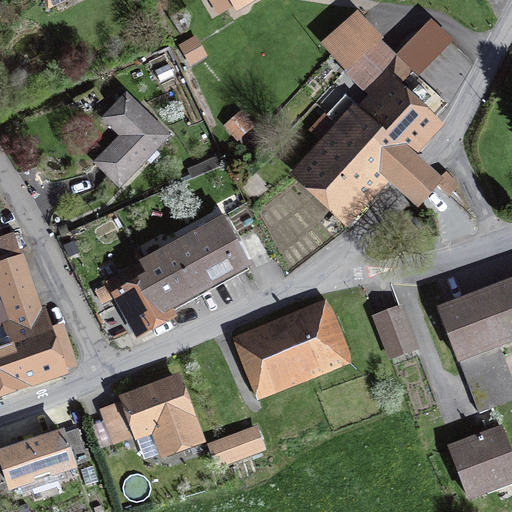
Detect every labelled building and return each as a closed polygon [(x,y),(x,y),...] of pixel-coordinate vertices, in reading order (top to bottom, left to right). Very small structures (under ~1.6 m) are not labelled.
[(378,96),(303,175),(346,216),(384,175),(403,194),(413,203),(433,181),(423,171),(403,152),(448,105),(356,17),(326,47),(378,96)] [(117,133),(92,158),(118,185),(170,135),(125,88),(98,114),(117,133)] [(246,260),(225,222),(107,287),(112,296),(133,335),(175,312),(169,302),(182,295),(246,260)] [(0,257),(20,250),(12,228),(0,232),(0,257)] [(20,250),(0,257),(0,298),(7,317),(0,319),(0,330),(2,336),(0,336),(0,394),(77,367),(60,319),(47,324),(20,250)] [(511,281),(440,309),(459,359),(499,344),(511,339),(511,281)] [(401,308),(375,317),(390,358),(416,348),(401,308)] [(239,349),(255,388),(341,354),(325,315),(239,349)] [(155,428),(164,452),(199,439),(177,380),(125,399),(139,435),(155,428)] [(511,457),(501,428),(451,447),(470,497),(511,481),(511,457)] [(0,489),(11,486),(11,487),(29,481),(31,487),(57,478),(55,472),(73,466),(73,465),(87,460),(77,430),(63,435),(62,433),(0,454),(0,455),(0,456),(0,489)] [(212,445),(219,464),(261,449),(254,430),(212,445)]
